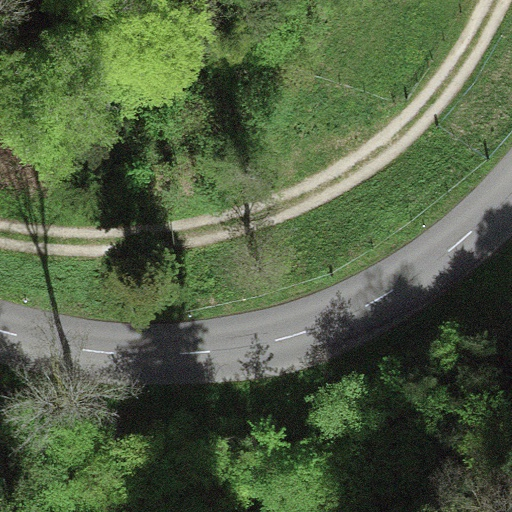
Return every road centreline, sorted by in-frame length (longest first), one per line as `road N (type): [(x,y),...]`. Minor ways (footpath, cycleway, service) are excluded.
road 1 (track): [(0,230),(120,239),(203,229),(325,185),(421,111),(497,0)]
road 2 (tertiary): [(0,329),(157,354),(306,331),(399,284),(511,192)]
